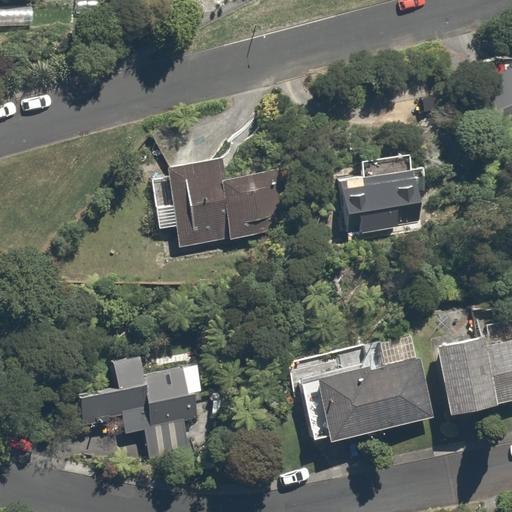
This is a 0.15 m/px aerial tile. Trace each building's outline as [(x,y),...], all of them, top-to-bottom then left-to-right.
[(499,136),(511,131),(511,52),(473,67),(499,136)] [(414,215),(404,156),(400,138),(349,147),(353,165),(326,170),(337,229),(414,215)] [(150,226),(169,222),(171,229),(264,209),(253,162),(215,170),(210,149),(156,160),(158,172),(139,176),(150,226)] [(467,311),(470,327),(426,334),(436,404),(511,392),(511,321),(504,322),(502,306),(467,311)] [(402,326),(367,332),(371,360),(289,374),(299,431),(425,409),(415,352),(407,354),(402,326)] [(77,415),(111,408),(115,426),(139,422),(145,455),(193,446),(183,395),(194,393),(187,353),(133,363),(130,343),(98,349),(102,373),(70,379),(77,415)]
